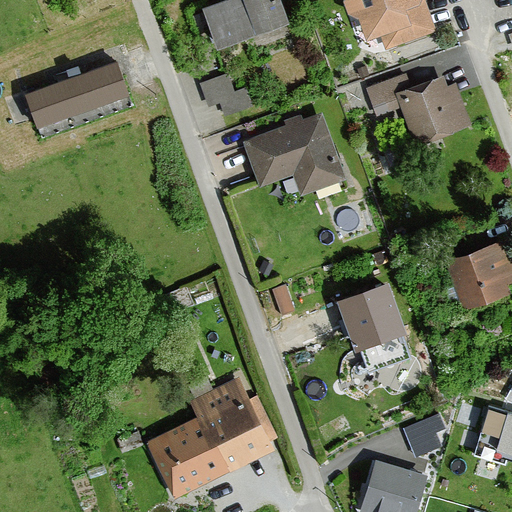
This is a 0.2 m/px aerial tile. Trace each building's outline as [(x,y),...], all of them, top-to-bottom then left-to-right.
[(234,0),(200,11),(213,50),(283,27),(273,0),(234,0)] [(343,0),(341,6),(346,20),(357,24),(364,45),(379,40),(385,54),(434,36),(421,0),(343,0)] [(35,128),(123,98),(112,65),(24,95),(35,128)] [(410,91),(404,77),(367,92),(378,119),(399,110),(415,147),(460,129),(439,78),(410,91)] [(232,96),(226,78),(200,87),(208,110),(221,106),(225,119),(253,110),(247,91),(232,96)] [(343,184),(319,117),(299,125),(297,119),(282,125),(284,129),(241,144),(258,191),(292,179),(300,200),(343,184)] [(511,292),(511,280),(499,244),(445,264),(462,311),(511,292)] [(258,277),(266,281),(271,270),(263,266),(258,277)] [(399,332),(384,288),(334,306),(350,350),(399,332)] [(247,405),(236,382),(188,405),(195,421),(144,445),(171,501),(271,453),(267,446),(275,442),(256,401),(247,405)] [(511,411),(490,405),(478,447),(504,455),(507,445),(511,446),(511,411)] [(411,511),(424,471),(377,457),(364,504),(390,511),(411,511)]
